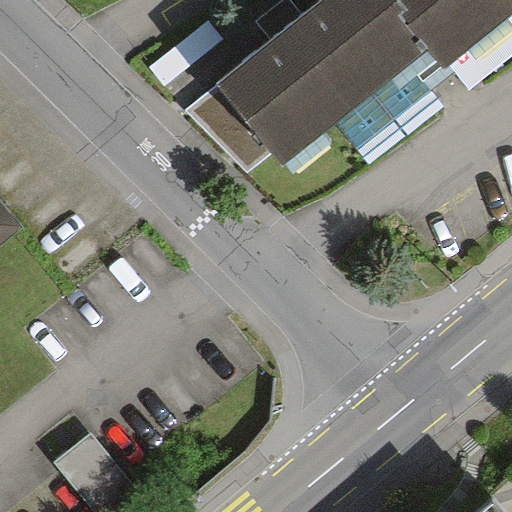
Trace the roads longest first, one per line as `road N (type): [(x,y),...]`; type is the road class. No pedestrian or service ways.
road 1 (residential): [(0,0),(396,415)]
road 2 (secondary): [(276,511),(396,415)]
road 3 (secondary): [(396,415),(511,319)]
